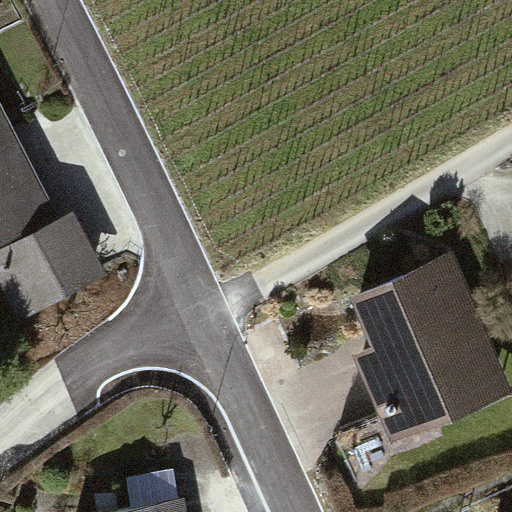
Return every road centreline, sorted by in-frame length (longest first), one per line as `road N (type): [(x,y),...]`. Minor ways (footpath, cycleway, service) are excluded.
road 1 (residential): [(209,309),(54,0)]
road 2 (residential): [(511,141),(209,309)]
road 3 (residential): [(209,309),(109,357),(0,446)]
road 4 (residential): [(296,511),(209,309)]
